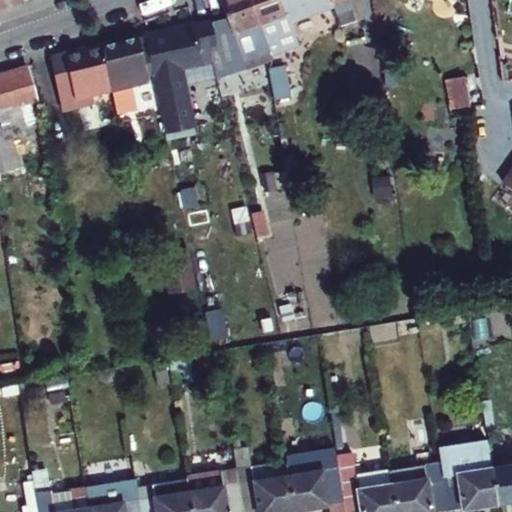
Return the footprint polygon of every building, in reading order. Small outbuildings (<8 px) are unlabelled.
[(16,0),(0,0),(0,7),(2,13),(19,7),(16,0)] [(202,15),(211,47),(227,42),(222,26),(240,21),(245,38),(241,39),(247,58),(265,52),(266,48),(262,38),(249,0),(214,0),(217,10),(202,15)] [(274,0),(249,0),(262,38),(266,48),(296,38),(287,15),(290,14),(288,8),(279,11),(274,0)] [(274,0),(279,11),(288,8),(290,14),(330,0),(331,0),(338,19),(352,14),(349,0),(274,0)] [(211,47),(202,15),(149,32),(156,63),(146,67),(161,134),(195,127),(182,68),(203,62),(201,57),(206,56),(204,49),(211,47)] [(140,37),(99,47),(109,90),(144,81),(140,64),(146,63),(140,37)] [(99,47),(51,59),(61,110),(77,107),(75,99),(109,90),(99,47)] [(0,145),(2,144),(7,147),(16,144),(8,123),(31,115),(23,94),(36,90),(27,63),(0,72),(0,145)] [(447,77),(454,107),(471,103),(465,73),(447,77)] [(511,157),(502,169),(511,177),(511,157)] [(180,244),(157,249),(167,292),(190,287),(180,244)] [(235,511),(230,482),(228,463),(179,471),(180,476),(185,511),(235,511)] [(511,463),(484,468),(489,505),(511,501),(511,463)] [(338,511),(390,511),(385,472),(384,469),(349,475),(347,464),(331,466),(337,501),(338,511)] [(438,511),(434,475),(432,465),(385,472),(390,511),(438,511)] [(280,474),(285,509),(337,501),(331,466),(280,474)] [(443,511),(489,505),(484,468),(434,475),(438,511),(443,511)] [(230,482),(235,511),(263,511),(285,509),(280,474),(230,482)] [(134,511),(185,511),(180,476),(131,484),(134,511)] [(79,488),(82,511),(134,511),(131,484),(131,480),(79,488)] [(32,511),(82,511),(79,488),(78,481),(60,484),(64,505),(48,508),(45,486),(29,488),(32,510),(32,511)]
